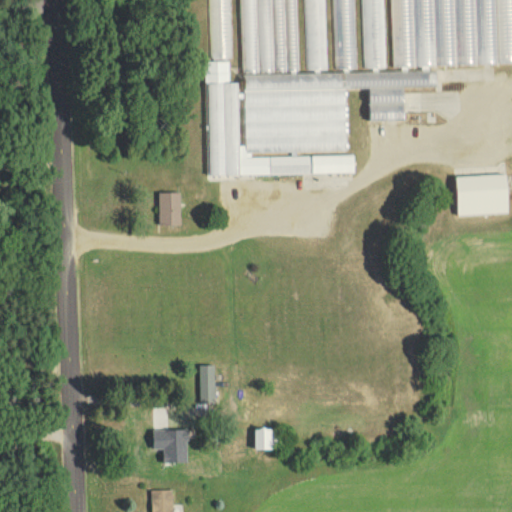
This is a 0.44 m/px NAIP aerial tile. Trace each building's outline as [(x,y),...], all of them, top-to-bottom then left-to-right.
[(207,177),(351,171),(350,152),(344,152),(342,87),(366,86),(367,120),(399,119),(409,91),(420,107),(427,89),(432,96),(430,65),(496,63),(511,62),(511,0),(388,0),(391,71),(297,76),(293,0),(237,0),(241,74),(242,96),(218,61),(203,62),(207,177)] [(359,0),(362,68),(384,67),(381,0),(359,0)] [(503,174),(453,176),(454,214),(504,212),(503,174)] [(156,224),(177,224),(177,192),(155,192),(156,224)] [(196,365),(212,364),(213,403),(198,403),(196,365)] [(148,429),(149,448),(160,448),(160,461),(183,460),(182,439),(192,439),(192,427),(148,429)] [(251,428),(275,427),(276,447),(252,447),(251,428)] [(147,489),(148,511),(170,511),(170,488),(147,489)]
